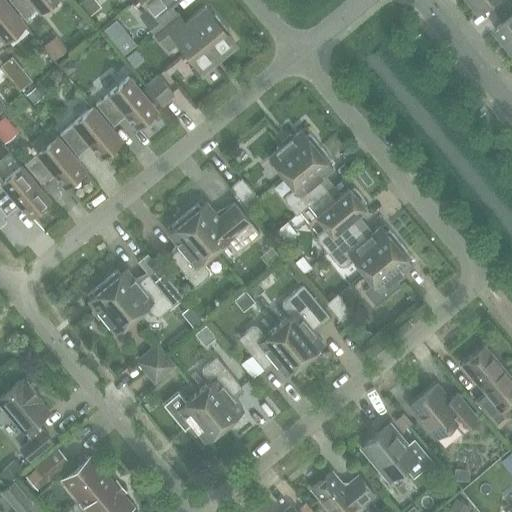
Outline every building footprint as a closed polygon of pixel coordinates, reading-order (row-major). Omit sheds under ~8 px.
[(0,0),(0,41),(4,38),(5,38),(23,23),(4,0),(0,0)] [(9,0),(26,20),(27,20),(27,19),(40,8),(50,0),(9,0)] [(143,17),(155,31),(174,15),(167,6),(173,0),(145,0),(151,7),(144,16),(143,17)] [(511,0),(470,0),(474,5),(480,12),(490,4),(497,13),(511,0)] [(511,0),(497,13),(504,21),(495,29),(501,36),(500,36),(506,44),(508,43),(508,42),(509,41),(511,45),(511,47),(511,46),(511,0)] [(177,39),(187,51),(221,22),(214,13),(212,15),(204,6),(182,24),(174,15),(155,31),(166,45),(167,44),(177,39)] [(131,13),(118,23),(127,35),(140,25),(131,13)] [(221,22),(187,51),(197,63),(192,69),(191,69),(197,77),(214,63),(213,61),(235,42),(227,33),(229,32),(221,22)] [(10,46),(22,57),(31,47),(19,36),(10,46)] [(179,95),(193,83),(177,66),(164,78),(179,95)] [(145,85),(161,104),(173,93),(158,75),(145,85)] [(95,104),(113,126),(114,125),(113,123),(126,112),(129,116),(128,116),(131,119),(132,119),(136,124),(155,109),(128,77),(109,92),(110,92),(96,104),(96,103),(95,104)] [(74,122),(61,133),(60,133),(78,155),(79,155),(77,153),(90,142),(93,145),(92,146),(95,149),(96,148),(100,154),(119,139),(92,106),(74,122)] [(268,156),(284,175),(320,145),(305,128),(302,130),(301,129),(268,156)] [(24,163),(42,185),(43,184),(41,183),(55,172),(58,175),(57,176),(59,179),(60,178),(65,184),(83,168),(56,136),(38,152),(25,163),(24,163)] [(284,201),(295,214),(326,188),(318,178),(332,167),(332,166),(335,163),(320,145),(284,175),(294,188),(285,195),(284,201)] [(0,207),(5,213),(6,215),(7,214),(6,212),(19,201),(22,205),(21,206),(23,209),(24,208),(29,213),(48,198),(21,166),(2,181),(3,181),(0,183),(0,207)] [(230,187),(246,207),(257,197),(241,177),(230,187)] [(317,240),(328,253),(358,227),(351,218),(365,206),(362,203),(365,202),(366,201),(353,186),(352,187),(353,187),(351,189),(348,186),(334,198),(326,188),(295,214),(296,214),(308,204),(326,227),(317,234),(317,240)] [(202,199),(184,214),(214,250),(226,240),(234,249),(239,249),(259,233),(234,202),(218,215),(206,201),(205,202),(202,199)] [(214,250),(184,214),(166,229),(169,232),(168,233),(180,247),(169,255),(195,286),(209,275),(209,269),(202,260),(214,250)] [(353,259),(363,271),(399,242),(384,224),(381,226),(380,225),(366,237),(358,227),(328,253),(339,266),(344,267),(353,259)] [(399,242),(363,271),(373,283),(364,290),(375,305),(401,284),(400,283),(394,277),(412,263),(411,262),(414,260),(399,242)] [(122,265),(104,280),(134,316),(146,306),(154,315),(159,316),(173,304),(148,273),(137,282),(126,268),(125,269),(122,265)] [(134,316),(104,280),(86,295),(89,298),(88,299),(115,332),(134,316)] [(289,316),(277,326),(307,362),(325,347),(322,344),(323,343),(311,329),(328,315),(303,284),(282,301),(282,306),(289,316)] [(355,285),(343,291),(354,312),(366,306),(355,285)] [(325,303),(342,322),(353,313),(337,293),(325,303)] [(307,362),(277,326),(265,336),(257,327),(252,326),(238,338),(263,369),(274,360),(285,374),(286,374),(289,377),(307,362)] [(137,360),(146,371),(165,354),(157,344),(137,360)] [(484,407),(500,425),(510,417),(502,408),(511,399),(511,377),(484,344),(461,364),(492,400),(484,407)] [(165,354),(146,371),(155,381),(174,365),(165,354)] [(209,382),(197,392),(227,428),(245,413),(242,410),(243,409),(232,395),(242,387),(216,356),(202,368),(202,373),(209,382)] [(27,429),(34,437),(20,448),(30,459),(52,441),(42,430),(41,431),(34,424),(49,412),(34,394),(36,392),(24,378),(22,380),(22,379),(0,396),(0,402),(25,432),(27,429)] [(437,384),(409,407),(435,438),(454,422),(463,432),(478,419),(457,393),(450,399),(437,384)] [(227,428),(197,392),(186,401),(178,392),(163,404),(185,430),(185,429),(185,428),(191,423),(205,441),(206,440),(209,443),(227,428)] [(372,460),(388,480),(392,477),(391,476),(397,471),(398,472),(417,456),(390,423),(376,434),(377,435),(373,438),(372,437),(363,445),(374,458),(372,460)] [(37,469),(46,480),(68,462),(59,450),(37,469)] [(63,477),(92,511),(125,511),(131,507),(89,456),(63,477)] [(311,489),(330,511),(345,511),(348,510),(349,511),(351,511),(374,494),(358,475),(344,486),(332,471),(311,489)] [(1,490),(18,511),(21,511),(32,503),(13,480),(1,490)]
